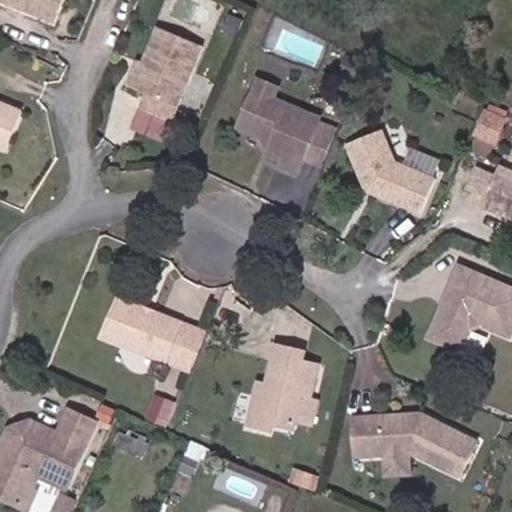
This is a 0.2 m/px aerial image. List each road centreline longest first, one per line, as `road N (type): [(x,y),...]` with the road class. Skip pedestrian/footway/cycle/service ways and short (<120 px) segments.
road 1 (residential): [(0,341),(8,267),(45,234),(80,219),(177,211),(230,235)]
road 2 (unknown): [(80,219),(73,153),(125,0)]
